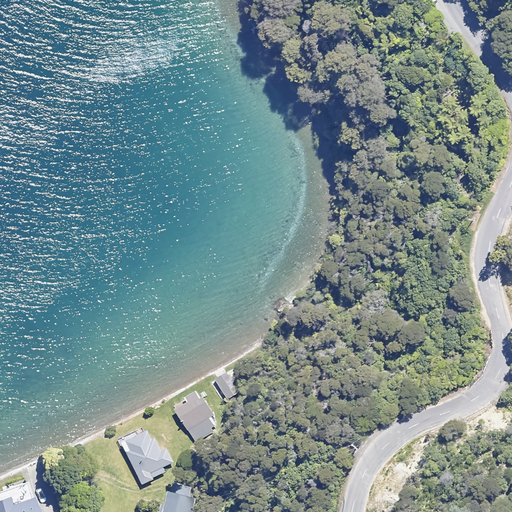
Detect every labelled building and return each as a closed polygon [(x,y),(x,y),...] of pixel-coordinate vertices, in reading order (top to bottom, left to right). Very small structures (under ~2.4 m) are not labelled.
[(243,388),(233,371),(216,381),(226,398),(243,388)] [(219,426),(200,391),(174,406),(193,441),(219,426)] [(167,450),(163,452),(155,439),(153,441),(149,432),(147,433),(144,428),(120,442),(143,484),(176,465),(167,450)] [(0,511),(38,511),(27,482),(6,490),(0,491),(0,511)] [(189,511),(195,488),(173,482),(164,511),(189,511)]
